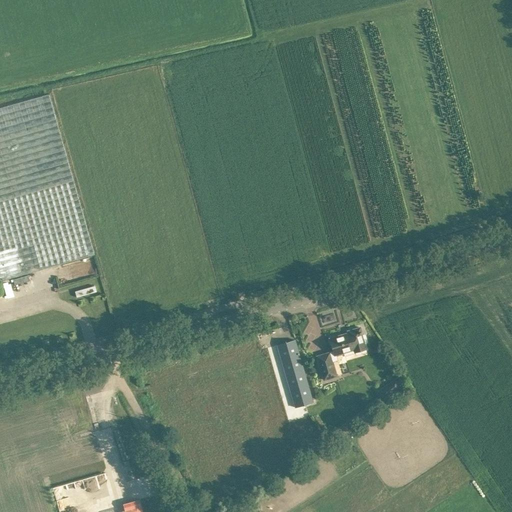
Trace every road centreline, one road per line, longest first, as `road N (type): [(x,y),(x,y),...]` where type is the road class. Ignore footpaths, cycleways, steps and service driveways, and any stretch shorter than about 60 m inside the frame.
road 1 (unclassified): [(106,355),(511,236)]
road 2 (unclassified): [(190,511),(106,355)]
